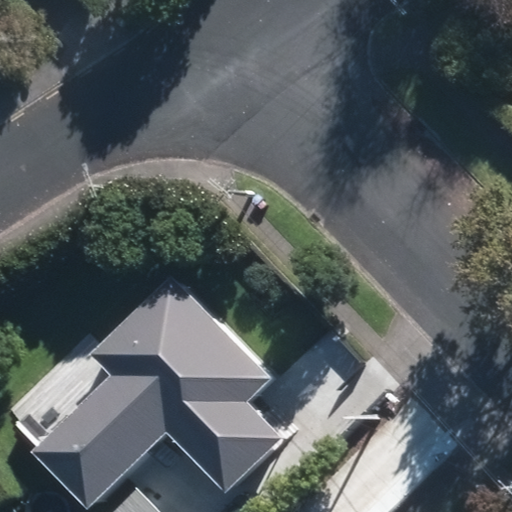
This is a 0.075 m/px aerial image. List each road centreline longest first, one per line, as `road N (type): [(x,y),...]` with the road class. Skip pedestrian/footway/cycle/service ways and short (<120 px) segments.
road 1 (residential): [(511,309),(238,28)]
road 2 (residential): [(238,28),(0,183)]
